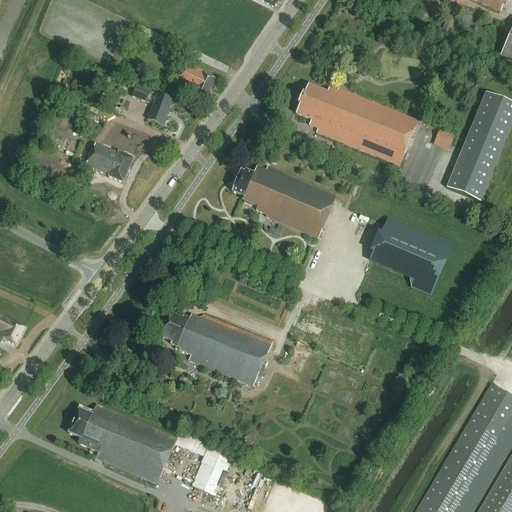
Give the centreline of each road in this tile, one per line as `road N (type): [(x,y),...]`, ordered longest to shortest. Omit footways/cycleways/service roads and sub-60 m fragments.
road 1 (secondary): [(101,274),(298,0)]
road 2 (secondary): [(0,413),(101,274)]
